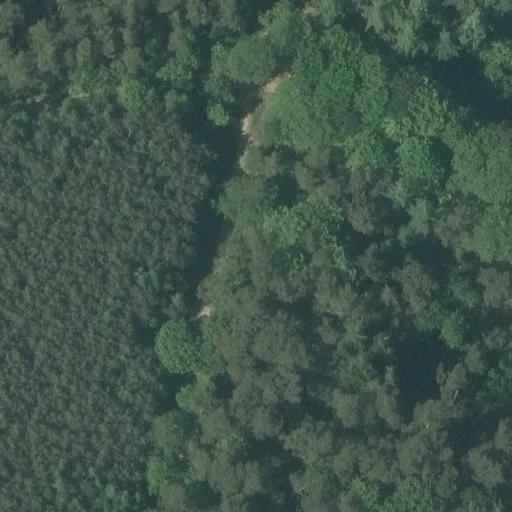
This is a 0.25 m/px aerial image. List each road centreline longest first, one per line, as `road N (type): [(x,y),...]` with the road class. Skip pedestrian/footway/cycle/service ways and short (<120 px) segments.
road 1 (track): [(257,90),(357,116),(511,206)]
road 2 (track): [(257,90),(0,111)]
